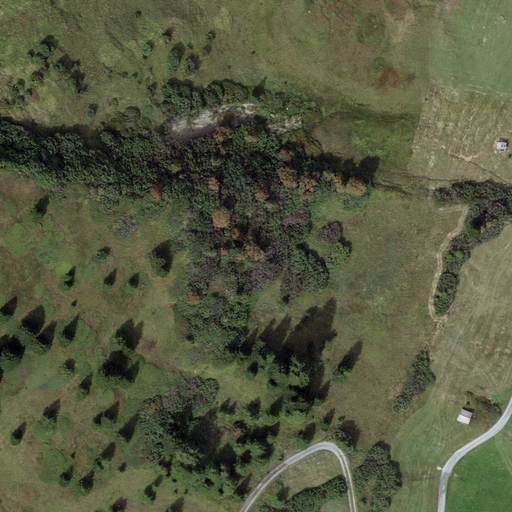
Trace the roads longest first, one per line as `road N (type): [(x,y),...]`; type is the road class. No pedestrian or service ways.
road 1 (track): [(355,511),(341,457),(330,446),(284,463),(239,511)]
road 2 (track): [(443,511),(444,473),(511,407)]
